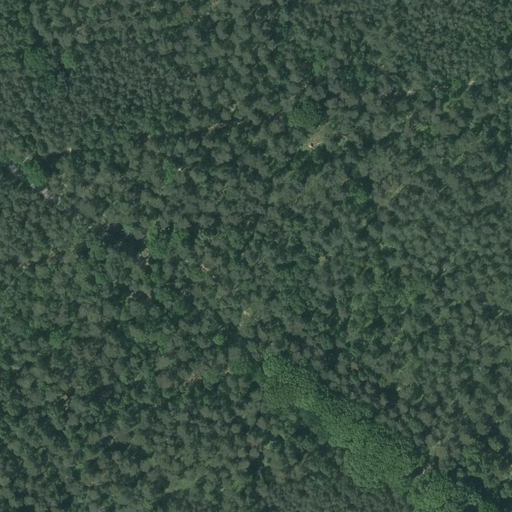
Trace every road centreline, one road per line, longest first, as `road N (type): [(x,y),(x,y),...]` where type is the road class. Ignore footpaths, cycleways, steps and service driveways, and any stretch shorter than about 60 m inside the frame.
road 1 (track): [(465,511),(171,279),(0,161)]
road 2 (track): [(159,133),(511,75)]
